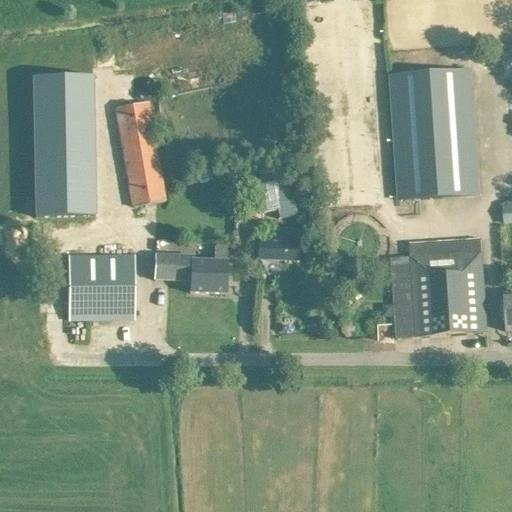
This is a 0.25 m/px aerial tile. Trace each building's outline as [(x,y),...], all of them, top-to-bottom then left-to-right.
[(450,74),(391,77),(398,201),(459,198),(479,196),(470,72),(450,74)] [(95,218),(92,78),(32,79),(35,219),(95,218)] [(116,109),(129,189),(133,208),(163,203),(146,104),(116,109)] [(271,173),(272,182),(255,185),(263,214),(277,211),(279,220),(294,217),(285,170),(271,173)] [(511,207),(503,209),(505,225),(511,224),(511,207)] [(296,262),(297,231),(273,230),(272,244),(258,244),(257,260),(296,262)] [(191,260),(190,283),(189,294),(225,295),(226,275),(227,248),(214,247),(214,261),(193,260),(191,260)] [(481,254),(410,259),(396,260),(401,340),(487,334),(481,254)] [(154,281),(190,283),(191,260),(193,260),(193,257),(155,256),(154,281)] [(70,257),(69,302),(68,322),(134,322),(134,315),(136,259),(70,257)] [(344,275),(330,283),(342,302),(355,294),(344,275)] [(511,296),(503,297),(505,313),(506,333),(511,332),(511,296)] [(393,304),(381,305),(382,317),(394,316),(393,304)]
